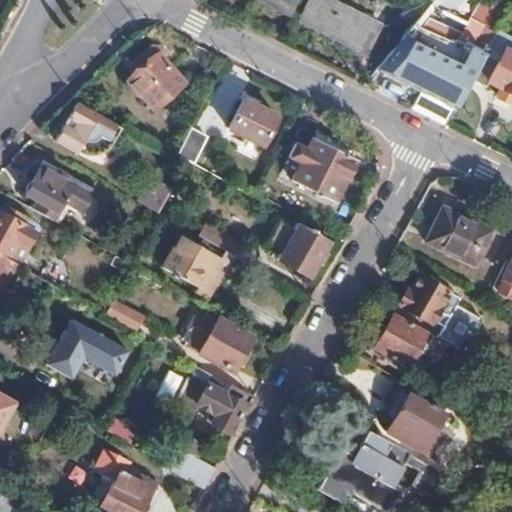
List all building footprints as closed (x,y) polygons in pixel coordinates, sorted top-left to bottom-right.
[(269,0),(287,9),(292,0),(269,0)] [(379,22),(334,0),(305,0),(298,15),(365,48),(379,22)] [(409,26),(426,7),(418,0),(406,0),(394,14),(409,26)] [(485,53),(471,79),(484,85),(487,81),(500,88),(495,96),(506,102),(511,93),(511,44),(510,44),(511,40),(511,37),(496,31),(485,53)] [(462,52),(467,44),(456,39),(452,47),(425,33),(421,42),(449,56),(453,48),(462,52)] [(146,67),(154,72),(145,89),(157,95),(160,95),(165,94),(184,105),(202,70),(173,55),(176,50),(166,44),(157,45),(146,67)] [(203,119),(221,128),(239,93),(222,84),(203,119)] [(253,157),(275,115),(242,98),(227,127),(244,136),(238,149),(253,157)] [(72,106),(52,142),(79,156),(86,159),(91,159),(98,158),(104,156),(108,153),(111,150),(120,132),(72,106)] [(190,163),(203,134),(187,126),(173,153),(190,163)] [(356,160),(313,137),(307,148),(296,142),(290,155),(301,160),(292,178),(334,201),(356,160)] [(75,209),(84,193),(38,168),(23,195),(31,199),(38,203),(33,211),(48,220),(59,201),(68,205),(75,209)] [(154,213),(167,191),(147,180),(141,190),(130,185),(124,196),(154,213)] [(33,211),(38,203),(31,199),(27,208),(33,211)] [(57,225),(68,205),(59,201),(48,220),(57,225)] [(16,265),(36,228),(34,220),(6,204),(2,212),(0,210),(0,255),(10,261),(16,265)] [(488,230),(442,208),(424,242),(471,265),(488,230)] [(324,244),(293,227),(291,232),(275,223),(264,243),(279,251),(275,259),(306,276),(324,244)] [(257,253),(208,227),(202,239),(250,267),(257,253)] [(160,267),(194,285),(191,290),(204,297),(216,274),(211,271),(218,257),(178,235),(160,267)] [(0,279),(10,261),(0,255),(0,279)] [(511,256),(502,276),(511,281),(511,256)] [(455,295),(417,274),(408,291),(405,289),(397,304),(430,321),(431,319),(457,332),(462,322),(466,324),(474,309),(454,298),(455,295)] [(406,367),(425,333),(392,315),(373,349),(406,367)] [(196,351),(230,369),(249,335),(215,316),(196,351)] [(111,379),(127,350),(69,317),(41,365),(68,381),(80,361),(111,379)] [(175,340),(138,321),(134,329),(170,350),(175,340)] [(227,430),(244,400),(241,398),(245,391),(210,372),(193,403),(206,410),(203,417),(227,430)] [(190,409),(204,383),(190,375),(176,401),(190,409)] [(385,432),(436,461),(450,435),(434,425),(441,413),(396,389),(388,403),(394,406),(388,417),(393,419),(385,432)] [(109,420),(105,434),(130,442),(134,427),(109,420)] [(196,455),(203,441),(180,429),(172,442),(196,455)] [(386,511),(398,490),(390,486),(400,467),(381,456),(387,443),(365,431),(357,446),(360,447),(355,457),(338,447),(315,490),(337,502),(341,493),(367,507),(369,502),(386,511)] [(128,511),(135,511),(156,477),(145,471),(141,477),(124,468),(131,456),(104,441),(92,463),(111,474),(99,495),(128,511)] [(205,483),(215,465),(196,455),(172,442),(163,460),(205,483)] [(437,501),(449,478),(408,455),(403,465),(418,473),(411,486),(437,501)] [(0,511),(14,511),(23,497),(1,484),(0,485),(0,511)]
